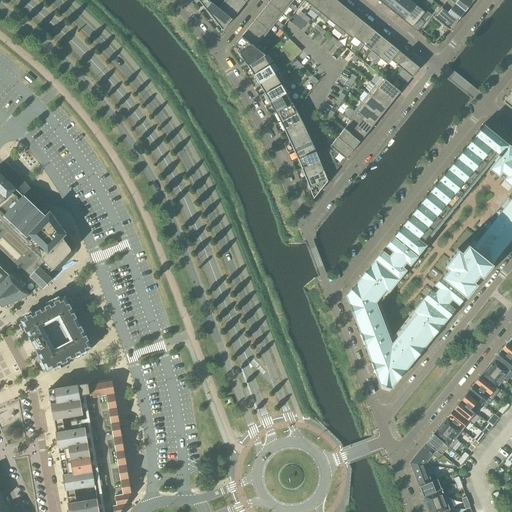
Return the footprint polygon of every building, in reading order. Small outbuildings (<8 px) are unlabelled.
[(232,19),(218,9),(219,8),(208,0),(204,0),(201,3),(223,31),(232,19)] [(222,0),(224,1),(219,8),(218,9),(232,19),(239,11),(225,0),(222,0)] [(225,0),(239,11),(246,2),(242,0),(225,0)] [(283,0),(271,0),(269,3),(283,14),(288,7),(290,5),(283,0)] [(283,0),(290,5),(288,7),(291,9),(294,6),(291,4),(293,0),(283,0)] [(317,0),(312,7),(312,6),(310,9),(318,16),(330,0),(317,0)] [(328,20),(341,4),(335,0),(330,0),(318,16),(326,23),(329,20),(328,20)] [(395,14),(406,0),(392,0),(387,7),(395,14)] [(406,0),(395,14),(404,21),(416,5),(409,0),(406,0)] [(447,0),(441,7),(458,21),(465,11),(451,0),(447,0)] [(451,0),(465,11),(473,2),(470,0),(451,0)] [(276,22),(275,24),(278,26),(280,23),(277,21),(283,14),(269,3),(262,11),(276,22)] [(336,26),(349,10),(341,4),(328,20),(329,20),(336,26)] [(425,12),(416,5),(404,21),(412,28),(424,14),(425,12)] [(450,30),(458,21),(441,7),(433,17),(450,30)] [(336,26),(334,28),(342,36),(345,33),(344,32),(357,17),(349,10),(336,26)] [(262,11),(255,20),(269,31),(275,24),(276,22),(262,11)] [(429,18),(424,14),(412,28),(417,32),(425,22),(425,23),(429,18)] [(352,39),(354,37),(365,23),(357,17),(344,32),(345,33),(352,39)] [(255,20),(248,28),(262,39),(261,41),(264,43),(267,40),(263,38),(269,31),(255,20)] [(362,44),(373,30),(365,23),(354,37),(361,43),(362,44)] [(242,36),(256,47),(261,41),(262,39),(248,28),(242,36)] [(326,32),(321,28),(318,32),(323,36),(326,39),(329,35),(326,32)] [(382,37),(373,30),(362,44),(361,43),(358,46),(361,48),(364,45),(370,51),(382,37)] [(256,47),(242,36),(234,46),(248,66),(264,56),(265,55),(255,47),(256,47)] [(379,57),(390,44),(382,37),(370,51),(377,56),(379,57)] [(398,50),(390,44),(379,57),(377,56),(375,59),(378,62),(380,59),(388,65),(391,60),(398,50)] [(406,84),(419,68),(398,50),(391,60),(402,69),(396,76),(406,84)] [(253,75),(269,65),(264,56),(248,66),(253,75)] [(275,74),(269,65),(253,75),(259,84),(275,74)] [(275,74),(259,84),(265,93),(284,83),(278,72),(275,74)] [(25,80),(29,83),(31,85),(35,80),(27,74),(23,78),(25,80)] [(415,77),(410,85),(415,88),(420,80),(415,77)] [(378,88),(393,100),(400,91),(385,79),(378,88)] [(287,94),(290,93),(284,83),(265,93),(270,103),(287,94)] [(386,109),(393,100),(378,88),(371,96),(386,109)] [(361,102),(379,117),(386,109),(371,96),(368,93),(361,102)] [(511,93),(510,93),(503,101),(511,108),(511,93)] [(287,94),(270,103),(275,112),(293,104),(293,103),(292,104),(287,94)] [(373,125),(379,117),(361,102),(354,111),(373,125)] [(276,113),(280,121),(298,113),(293,104),(275,112),(276,113)] [(348,119),(350,121),(351,121),(366,133),(373,125),(354,111),(348,119)] [(285,131),(303,123),(298,113),(280,121),(285,131)] [(344,129),(360,141),(366,133),(351,121),(350,121),(344,129)] [(289,140),(307,132),(303,123),(285,131),(289,140)] [(426,243),(425,243),(423,242),(432,231),(433,230),(432,230),(441,219),(441,220),(442,219),(441,219),(450,208),(450,209),(451,208),(450,207),(459,197),(460,197),(460,196),(468,186),(469,185),(477,175),(478,174),(486,163),(486,164),(487,163),(495,152),(495,153),(496,152),(498,154),(493,160),(495,161),(509,144),(485,125),(480,130),(477,130),(475,132),(476,135),(471,141),(468,141),(466,144),(467,147),(462,152),(459,152),(457,155),(458,158),(453,163),(450,164),(448,166),(448,169),(444,174),(441,175),(439,177),(439,180),(438,181),(437,180),(434,183),(433,183),(434,184),(435,184),(436,185),(435,186),(432,186),(430,188),(430,191),(426,197),(423,197),(421,200),(421,203),(417,208),(414,208),(412,211),(412,214),(408,219),(405,219),(403,222),(403,225),(399,230),(396,231),(394,233),(394,236),(394,237),(418,256),(427,245),(426,244),(426,243)] [(353,150),(360,141),(344,129),(338,137),(353,150)] [(311,141),(307,132),(289,140),(294,149),(311,141)] [(353,150),(338,137),(328,149),(336,170),(353,150)] [(294,149),(298,159),(316,151),(311,141),(294,149)] [(511,146),(509,144),(495,161),(489,168),(499,176),(500,175),(502,177),(504,179),(503,180),(511,186),(511,146)] [(302,168),(320,161),(316,151),(298,159),(302,168)] [(302,168),(305,178),(324,170),(320,161),(302,168)] [(0,303),(3,306),(11,303),(29,294),(39,285),(43,289),(47,284),(52,279),(51,279),(74,255),(75,253),(76,252),(76,250),(76,249),(76,247),(75,246),(74,244),(50,211),(42,201),(26,183),(20,177),(7,162),(0,167),(0,303)] [(324,170),(305,178),(314,198),(328,181),(324,170)] [(475,235),(468,243),(492,263),(497,257),(500,256),(503,253),(503,250),(507,245),(510,245),(511,241),(511,239),(511,238),(511,190),(475,235)] [(383,250),(375,259),(399,279),(407,270),(406,269),(408,267),(410,265),(418,256),(394,237),(386,246),(390,249),(388,251),(386,253),(383,250)] [(442,276),(466,295),(492,263),(468,243),(462,251),(458,248),(444,265),(448,268),(442,276)] [(411,364),(448,318),(423,299),(413,311),(416,314),(392,344),(376,302),(386,289),(389,292),(399,279),(375,259),(346,295),(361,334),(360,335),(364,345),(365,345),(369,353),(367,354),(371,362),(372,362),(376,371),(377,374),(375,375),(381,390),(389,392),(412,365),(411,364)] [(431,289),(423,299),(448,318),(455,309),(452,306),(453,304),(455,302),(459,304),(466,295),(442,276),(435,285),(433,288),(432,290),(431,289)] [(20,320),(47,372),(93,347),(65,295),(20,320)] [(494,324),(489,319),(484,325),(489,330),(494,324)] [(501,350),(511,358),(511,345),(508,342),(504,346),(501,350)] [(497,360),(509,371),(509,370),(511,367),(511,358),(501,350),(498,354),(494,359),(497,360)] [(511,374),(511,372),(509,370),(509,371),(497,360),(494,359),(490,363),(487,367),(502,379),(506,382),(511,374)] [(502,379),(487,367),(484,371),(481,375),(496,387),(502,379)] [(474,383),(474,384),(493,399),(500,390),(496,387),(481,375),(477,380),(474,383)] [(77,384),(98,511),(121,511),(132,493),(128,468),(127,463),(113,378),(77,384)] [(98,511),(77,384),(48,389),(53,419),(54,419),(57,432),(55,432),(58,448),(63,478),(65,490),(66,490),(68,503),(67,503),(68,511),(98,511)] [(467,392),(482,404),(482,405),(486,408),(493,399),(474,384),(471,387),(467,392)] [(461,400),(460,401),(475,413),(482,405),(482,404),(467,392),(463,397),(461,400)] [(453,409),(469,421),(475,413),(460,401),(456,405),(454,408),(453,409)] [(447,417),(462,429),(469,421),(453,409),(450,414),(447,417)] [(440,426),(455,438),(462,429),(447,417),(446,418),(440,426)] [(491,418),(487,422),(492,426),(496,422),(491,418)] [(489,431),(492,426),(487,422),(483,427),(489,431)] [(459,441),(455,438),(440,426),(433,434),(448,446),(448,447),(452,450),(459,441)] [(441,455),(448,447),(448,446),(433,434),(431,437),(426,443),(441,455)] [(473,439),(479,443),(482,439),(477,434),(473,439)] [(470,443),(475,448),(479,443),(473,439),(470,443)] [(423,447),(410,462),(424,464),(432,454),(438,459),(441,455),(426,443),(425,444),(423,447)] [(511,463),(507,459),(503,463),(508,468),(511,463)] [(429,477),(424,464),(410,462),(417,481),(419,485),(419,486),(437,479),(436,474),(429,477)] [(423,496),(441,489),(437,479),(419,486),(421,491),(423,496)] [(427,506),(445,499),(441,489),(423,496),(425,501),(427,506)] [(429,511),(442,511),(453,508),(449,497),(445,499),(427,506),(429,511)]
